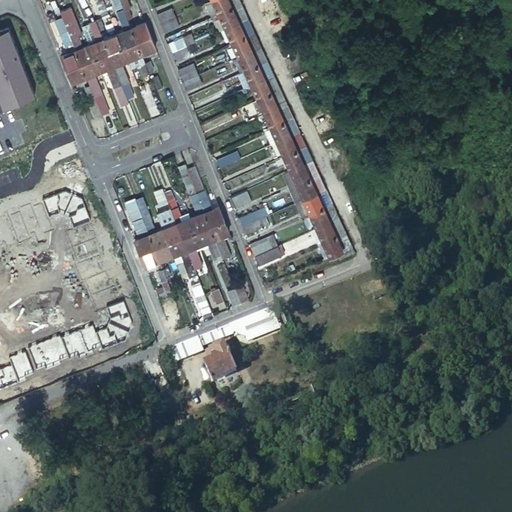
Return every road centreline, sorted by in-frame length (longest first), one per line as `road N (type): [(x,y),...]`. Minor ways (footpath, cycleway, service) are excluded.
road 1 (residential): [(250,0),(363,258),(263,299)]
road 2 (residential): [(98,172),(165,341)]
road 3 (residential): [(198,132),(263,299)]
road 4 (residential): [(19,3),(42,25),(91,152)]
road 5 (residential): [(143,0),(191,115)]
